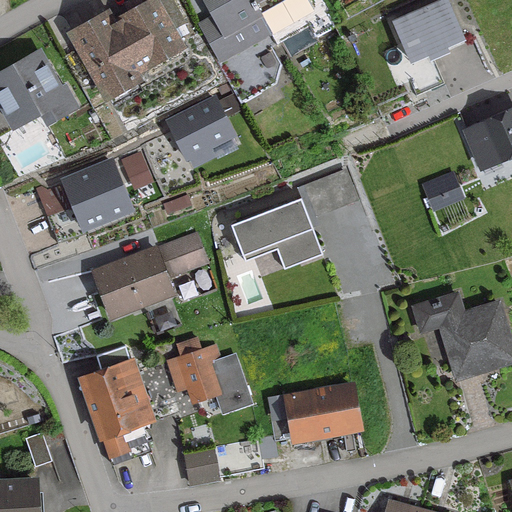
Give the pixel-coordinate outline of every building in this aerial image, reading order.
[(110,26),(105,16),(71,35),(109,101),(137,84),(131,73),(178,47),(167,29),(180,22),(168,0),(156,0),(141,9),(136,0),(132,0),(125,5),(130,15),(110,26)] [(223,34),(257,15),(249,0),(203,0),(213,16),(223,34)] [(249,0),(257,15),(268,34),(312,10),(306,0),(249,0)] [(460,38),(443,0),(436,0),(387,20),(403,61),(460,38)] [(257,15),(223,34),(213,16),(199,24),(243,101),(276,82),(279,68),(267,48),(274,44),(257,15)] [(37,54),(0,75),(0,103),(13,126),(37,112),(43,123),(68,109),(37,54)] [(165,126),(186,172),(237,148),(217,103),(165,126)] [(479,163),(511,149),(511,108),(464,128),(479,163)] [(131,213),(114,165),(57,185),(74,233),(131,213)] [(357,200),(346,168),(296,186),(308,217),(357,200)] [(460,198),(452,176),(423,188),(428,200),(430,199),(433,207),(442,203),(442,205),(460,198)] [(298,197),(232,223),(247,261),(313,235),(298,197)] [(157,248),(168,277),(206,262),(195,234),(157,248)] [(153,250),(93,273),(109,316),(170,293),(153,250)] [(440,325),(453,368),(482,359),(485,368),(511,359),(511,354),(497,304),(468,313),(462,294),(414,308),(420,330),(440,325)] [(179,357),(178,358),(193,403),(215,395),(222,414),(249,404),(232,355),(217,361),(212,346),(199,351),(195,339),(175,345),(179,357)] [(101,437),(140,424),(132,401),(140,398),(123,347),(95,357),(100,372),(81,379),(101,437)] [(350,387),(294,397),(293,396),(291,395),(290,396),(290,398),(286,398),(293,439),(357,428),(350,387)] [(40,433),(45,446),(64,439),(60,426),(40,433)] [(40,433),(23,439),(33,467),(50,461),(45,446),(40,433)] [(257,445),(256,440),(212,448),(218,477),(262,469),(257,445)] [(0,511),(35,511),(34,483),(5,485),(5,480),(0,479),(0,511)] [(383,511),(419,511),(420,509),(388,500),(385,509),(383,511)]
